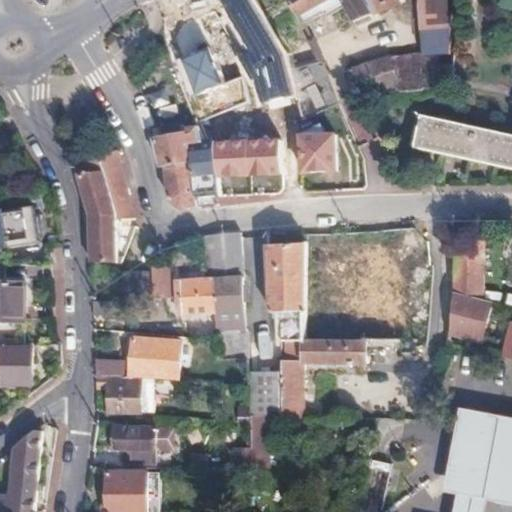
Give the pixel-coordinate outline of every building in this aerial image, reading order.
[(284,56),(275,40),(252,0),(250,0),(227,13),(257,65),(284,56)] [(390,3),(389,0),(284,0),(296,24),(319,14),(321,18),(339,10),(346,21),(390,3)] [(441,91),(445,30),(443,0),(413,0),(416,57),(385,59),(340,74),(353,96),(441,91)] [(330,95),(316,63),(288,71),(295,97),(302,123),(335,105),(330,95)] [(295,97),(288,71),(256,79),(262,105),(295,97)] [(225,123),(219,107),(192,117),(195,126),(198,133),(225,123)] [(511,135),(430,117),(423,150),(511,170),(511,135)] [(191,159),(190,143),(202,142),(198,133),(195,126),(184,127),(185,135),(152,141),(159,169),(165,171),(168,202),(180,210),(195,208),(194,187),(189,187),(187,159),(191,159)] [(262,153),(259,128),(216,133),(217,141),(202,142),(210,185),(288,177),(285,151),(262,153)] [(335,132),(297,134),(299,173),(337,171),(335,132)] [(125,206),(112,141),(76,169),(89,207),(91,260),(113,259),(112,208),(125,206)] [(210,185),(202,142),(190,143),(191,159),(187,159),(189,187),(194,187),(195,208),(214,205),(210,185)] [(0,241),(25,239),(22,206),(4,208),(5,213),(0,213),(0,241)] [(247,360),(239,235),(234,236),(204,240),(209,281),(213,316),(218,361),(247,360)] [(484,297),(484,240),(455,239),(455,291),(484,297)] [(308,310),(303,243),(267,246),(274,313),(285,312),(308,310)] [(442,334),(452,283),(452,252),(420,253),(424,335),(438,334),(442,334)] [(395,336),(390,256),(336,259),(341,338),(310,339),(312,360),(365,359),(364,338),(395,336)] [(0,321),(28,322),(29,284),(8,283),(8,264),(0,263),(0,321)] [(113,301),(113,265),(92,266),(93,301),(113,301)] [(213,316),(209,281),(172,285),(174,303),(179,302),(181,319),(213,316)] [(485,338),(497,300),(484,297),(455,291),(447,329),(485,338)] [(310,339),(308,310),(285,312),(285,340),(310,339)] [(437,377),(446,334),(442,334),(438,334),(434,354),(431,354),(418,418),(428,418),(437,377)] [(175,381),(178,346),(131,342),(128,377),(175,381)] [(32,386),(32,349),(4,348),(4,345),(0,344),(0,369),(3,369),(3,386),(32,386)] [(121,377),(122,361),(95,358),(96,375),(121,377)] [(309,418),(303,361),(284,361),(284,371),(283,418),(309,418)] [(283,418),(284,371),(247,371),(250,418),(283,418)] [(141,410),(143,385),(120,383),(121,377),(96,375),(96,386),(109,386),(107,408),(141,410)] [(511,508),(511,422),(463,411),(444,493),(457,496),(453,511),(486,511),(488,503),(496,505),(511,508)] [(41,459),(45,425),(17,447),(16,457),(41,459)] [(171,454),(174,432),(114,428),(112,450),(126,451),(126,456),(127,457),(131,457),(130,465),(148,466),(148,460),(153,461),(154,453),(171,454)] [(0,511),(35,511),(41,459),(16,457),(11,498),(0,497),(0,511)] [(159,511),(160,477),(121,476),(120,511),(159,511)]
